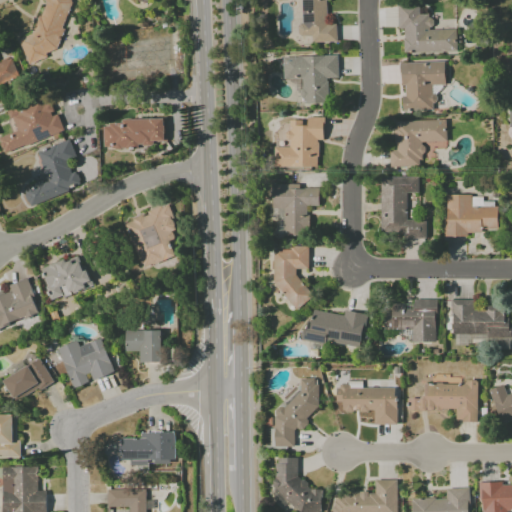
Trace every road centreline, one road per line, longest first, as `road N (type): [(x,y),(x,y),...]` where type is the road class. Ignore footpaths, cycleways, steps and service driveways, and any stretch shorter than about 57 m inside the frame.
road 1 (residential): [(511,271),(351,270),(353,156),(371,100),(368,0)]
road 2 (primary): [(239,392),(224,0)]
road 3 (primary): [(199,0),(208,293)]
road 4 (residential): [(75,511),(70,428),(147,398),(239,392)]
road 5 (residential): [(0,250),(145,179),(205,174)]
road 6 (residential): [(511,452),(340,455)]
road 7 (primary): [(211,392),(212,511)]
